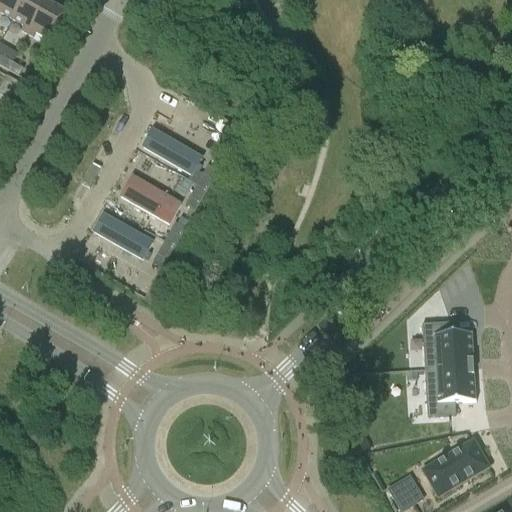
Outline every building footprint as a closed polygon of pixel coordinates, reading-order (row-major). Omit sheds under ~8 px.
[(1,0),(0,2),(0,17),(1,16),(12,23),(25,0),(1,0)] [(38,0),(25,0),(12,23),(24,29),(21,33),(28,37),(46,4),(38,0)] [(46,4),(28,37),(34,40),(36,36),(48,43),(65,15),(46,4)] [(0,68),(7,72),(12,64),(1,58),(0,59),(0,68)] [(12,64),(7,72),(19,79),(24,70),(12,64)] [(2,86),(14,92),(18,84),(7,77),(2,86)] [(0,89),(0,95),(9,101),(14,92),(2,86),(0,89)] [(0,106),(4,109),(9,101),(0,95),(0,106)] [(204,160),(154,133),(143,154),(193,180),(204,160)] [(208,168),(197,187),(207,193),(218,174),(212,171),(208,168)] [(179,203),(131,178),(119,202),(166,227),(179,203)] [(186,207),(196,212),(207,193),(197,187),(186,207)] [(164,245),(173,251),(174,251),(185,231),(175,225),(164,245)] [(174,251),(173,251),(164,245),(153,264),(163,270),(174,251)] [(451,326),(422,327),(423,343),(435,343),(437,373),(477,371),(477,358),(472,358),(471,337),(451,338),(451,326)] [(438,403),(426,403),(427,419),(456,418),(455,406),(475,405),(474,383),(478,383),(477,371),(437,373),(438,403)] [(475,443),(422,472),(438,500),(490,471),(475,443)] [(395,488),(388,492),(400,511),(405,511),(419,504),(411,492),(401,498),(395,488)] [(508,511),(504,505),(498,509),(495,502),(484,508),(485,511),(508,511)]
